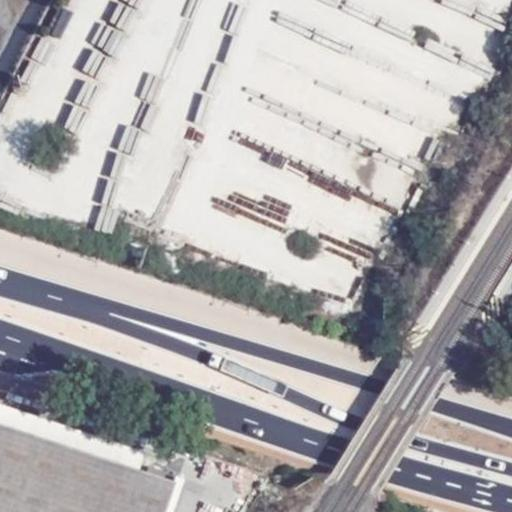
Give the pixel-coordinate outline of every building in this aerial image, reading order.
[(463,128),(507,17),(462,0),(282,0),(282,9),(258,0),(235,0),(235,23),(265,24),(265,42),(334,69),(292,69),(292,82),(292,107),(251,91),(223,161),(223,182),(261,197),(261,207),(290,207),(382,244),(432,117),(463,128)] [(0,146),(0,191),(27,213),(60,173),(11,133),(0,146)] [(99,208),(93,232),(109,236),(115,212),(99,208)] [(355,302),(369,269),(280,232),(267,265),(355,302)] [(0,511),(169,511),(179,482),(136,468),(141,452),(0,406),(0,511)]
